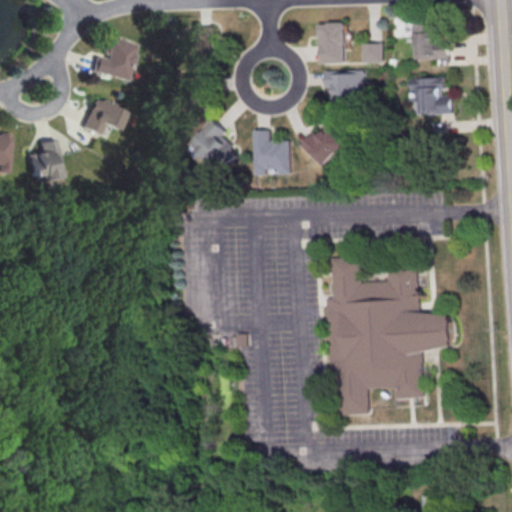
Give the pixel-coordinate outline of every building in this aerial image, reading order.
[(331,22),(346,22),(349,24),(350,43),(348,43),(349,62),(325,63),(324,42),(322,42),(322,23),(331,23),(331,22)] [(419,23),(419,58),(452,58),(452,39),(441,39),(441,23),(419,23)] [(213,26),(191,26),(191,64),(213,64),(213,26)] [(135,43),(107,37),(103,56),(93,54),(89,72),(127,80),(135,43)] [(386,43),(365,43),(365,63),(386,63),(386,43)] [(329,72),(366,71),(367,91),(364,91),(364,100),(336,101),(335,87),(329,88),(329,72)] [(188,75),(188,111),(210,111),(210,75),(188,75)] [(414,79),(447,77),(448,89),(446,89),(446,95),(455,95),(456,113),(420,114),(420,101),(411,101),(411,84),(415,84),(414,79)] [(121,109),(90,97),(78,127),(97,134),(101,125),(113,130),(121,109)] [(306,147),(328,168),(356,138),(334,117),(306,147)] [(225,172),(242,152),(224,136),(229,131),(218,121),(196,147),(225,172)] [(256,129),(258,175),(270,175),(270,169),(281,169),(281,174),(294,174),(293,141),(285,141),(285,139),(275,139),(275,140),(273,141),(273,129),(256,129)] [(0,171),(5,172),(8,135),(6,135),(6,132),(0,131),(0,171)] [(51,138),(60,177),(41,181),(40,178),(30,180),(25,161),(31,159),(30,152),(37,150),(35,142),(51,138)] [(331,299),(337,299),(335,259),(363,257),(365,283),(393,282),(392,268),(421,266),(423,312),(454,315),(456,347),(426,353),(428,399),(400,400),(399,388),(372,389),(373,414),(347,415),(344,377),(336,378),(331,299)] [(239,334),(249,334),(250,346),(239,346),(239,334)] [(425,494),(425,511),(452,511),(452,493),(425,494)]
